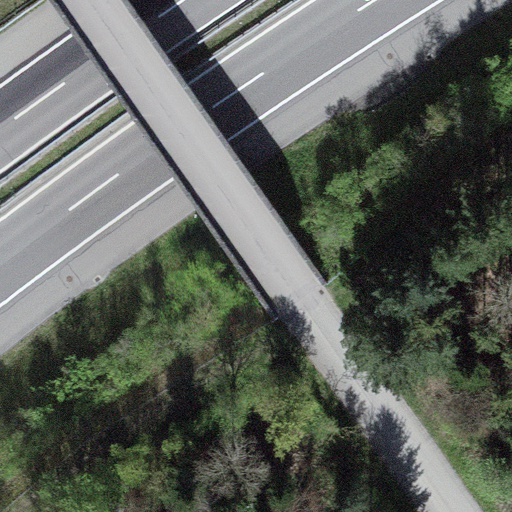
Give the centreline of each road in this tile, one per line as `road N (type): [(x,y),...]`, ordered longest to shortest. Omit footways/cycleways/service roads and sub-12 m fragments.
road 1 (track): [(90,0),(450,511)]
road 2 (motorway): [(0,262),(374,0)]
road 3 (motorway): [(184,0),(0,129)]
